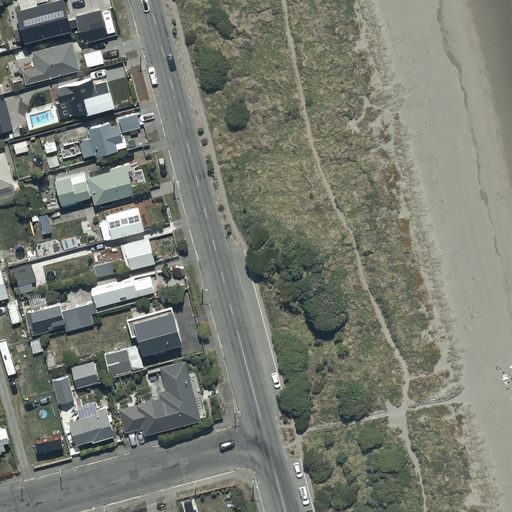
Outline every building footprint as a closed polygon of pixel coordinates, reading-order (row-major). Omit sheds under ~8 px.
[(63,0),(59,0),(16,12),(25,44),(71,32),(70,28),(77,27),(82,44),(108,37),(100,10),(76,16),(76,18),(69,20),(63,0)] [(22,69),(25,83),(79,68),(71,39),(32,50),(36,65),(22,69)] [(91,77),(57,87),(60,101),(67,99),(72,114),(86,110),(86,112),(113,104),(106,80),(93,84),(91,77)] [(5,98),(0,99),(0,130),(13,128),(5,98)] [(138,112),(118,118),(122,131),(141,126),(138,112)] [(89,135),(78,139),(83,156),(94,153),(94,155),(117,148),(116,143),(123,141),(117,123),(110,125),(109,119),(87,126),(89,135)] [(13,141),(16,152),(29,149),(26,137),(13,141)] [(4,151),(0,151),(0,186),(13,183),(4,151)] [(130,164),(87,175),(94,202),(134,192),(129,173),(132,172),(130,164)] [(83,171),(54,178),(60,202),(89,195),(83,171)] [(54,210),(57,224),(84,218),(80,203),(54,210)] [(138,205),(106,213),(107,218),(99,220),(104,238),(143,228),(138,205)] [(154,262),(148,236),(121,244),(127,267),(130,266),(130,268),(154,262)] [(109,260),(93,265),(96,276),(112,271),(109,260)] [(31,263),(12,268),(19,293),(33,289),(31,280),(35,279),(31,263)] [(61,272),(41,278),(43,286),(63,280),(61,272)] [(26,310),(32,333),(64,325),(66,330),(94,323),(91,313),(97,311),(95,306),(154,291),(150,276),(134,280),(133,275),(90,287),(94,301),(62,310),(60,301),(26,310)] [(139,352),(141,351),(181,340),(171,304),(126,317),(131,335),(135,333),(137,338),(124,342),(126,348),(104,354),(110,373),(132,367),(132,368),(143,365),(139,352)] [(201,417),(185,356),(159,363),(165,386),(158,388),(160,395),(118,406),(124,429),(141,425),(143,432),(201,417)] [(98,377),(93,357),(71,362),(76,383),(98,377)] [(112,374),(115,390),(134,386),(130,370),(112,374)] [(67,373),(52,377),(59,402),(74,398),(67,373)] [(96,411),(67,419),(74,444),(91,439),(91,441),(114,435),(106,405),(95,408),(96,411)]
